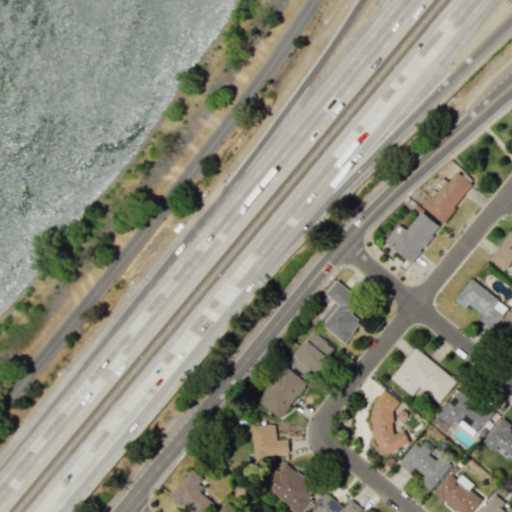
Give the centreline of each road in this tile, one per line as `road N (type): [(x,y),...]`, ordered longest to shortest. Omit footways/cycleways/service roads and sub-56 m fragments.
road 1 (motorway): [(414,0),(0,495)]
road 2 (tertiary): [(116,511),(356,225),(511,87)]
road 3 (motorway): [(194,328),(511,21)]
road 4 (motorway): [(194,328),(465,0)]
road 5 (motorway): [(357,0),(145,317)]
road 6 (residential): [(511,193),(322,417),(319,433)]
road 7 (motorway): [(41,511),(194,328)]
road 8 (residential): [(340,243),(511,383)]
